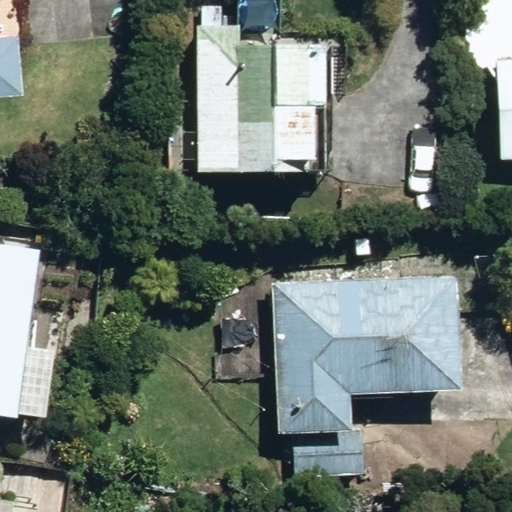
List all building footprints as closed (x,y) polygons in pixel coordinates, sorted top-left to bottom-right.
[(205,168),(338,166),(335,40),(246,41),(246,20),(201,21),(205,168)] [(0,92),(33,89),(28,30),(0,32),(0,92)] [(504,154),(511,153),(511,55),(500,56),(504,154)] [(0,408),(25,412),(44,245),(0,239),(0,408)] [(283,431),(359,428),(358,388),(471,382),(465,273),(278,281),(283,431)] [(296,436),(298,474),(361,471),(359,434),(296,436)]
